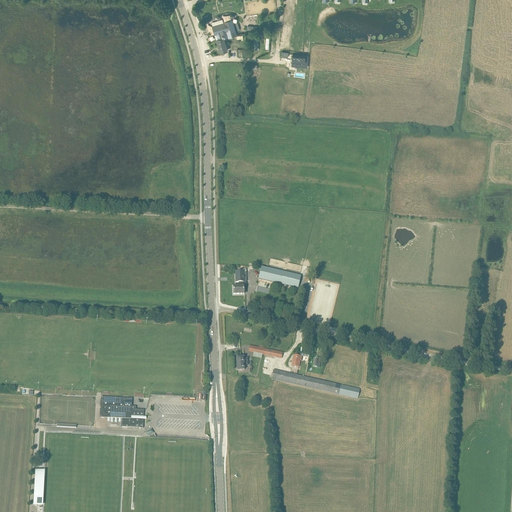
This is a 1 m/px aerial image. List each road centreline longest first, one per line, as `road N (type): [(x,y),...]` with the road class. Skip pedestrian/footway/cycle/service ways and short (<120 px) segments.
road 1 (secondary): [(211,309),(205,106),(179,0)]
road 2 (unclassified): [(511,369),(217,308)]
road 3 (track): [(0,209),(207,220)]
road 4 (secondary): [(220,511),(211,309)]
